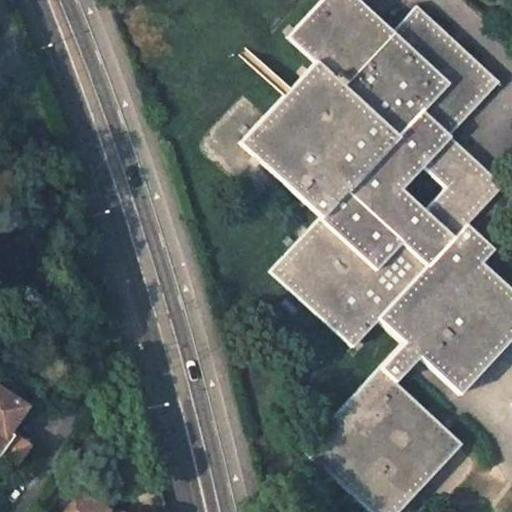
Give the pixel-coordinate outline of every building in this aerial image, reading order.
[(399,345),(413,358),(452,396),(511,333),(511,298),(478,264),(491,250),(464,224),(501,186),(449,135),(500,82),(420,3),(393,30),(362,0),(324,0),(292,33),(318,60),(242,139),(319,216),(268,268),(347,346),(373,320),(399,345)] [(81,278),(75,305),(112,313),(108,296),(106,283),(81,278)] [(299,447),(366,511),(388,511),(452,446),(388,383),(413,358),(399,345),(299,447)] [(0,454),(2,453),(11,433),(29,404),(0,385),(0,454)] [(30,445),(11,433),(2,453),(18,463),(30,445)] [(113,511),(115,503),(84,496),(70,511),(113,511)]
